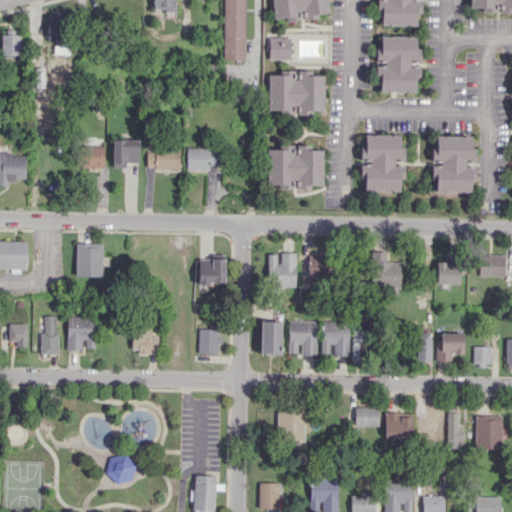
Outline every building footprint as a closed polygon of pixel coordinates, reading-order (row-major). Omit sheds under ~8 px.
[(152,0),(153,10),(174,9),(173,0),(152,0)] [(244,0),(223,0),(222,59),(243,60),(244,0)] [(273,18),(270,0),(326,0),(328,12),(273,18)] [(380,0),(415,0),(415,24),(380,23),(380,0)] [(511,0),(469,0),(469,7),(481,7),(481,11),(498,12),(511,11),(511,0)] [(46,40),(63,40),(63,14),(47,13),(46,40)] [(19,55),(20,32),(1,32),(0,55),(19,55)] [(380,34),(415,35),(414,91),(378,91),(380,34)] [(289,37),(268,37),(268,58),(289,58),(289,37)] [(267,109),(267,74),(322,74),(322,109),(267,109)] [(365,134),(399,134),(398,190),(364,189),(365,134)] [(435,135),(469,136),(469,191),(435,191),(435,135)] [(138,139),(112,139),(112,167),(125,167),(125,162),(138,162),(138,139)] [(103,145),(81,146),(82,168),(103,167),(103,145)] [(178,168),(178,147),(146,147),(146,168),(178,168)] [(215,168),(215,147),(186,147),(185,167),(215,168)] [(266,148),(321,149),(321,184),(266,184),(266,148)] [(25,154),(0,153),(0,184),(8,185),(8,179),(24,179),(25,154)] [(26,240),(0,239),(0,268),(25,269),(26,240)] [(75,275),(100,276),(101,243),(75,242),(75,275)] [(400,261),(386,261),(386,251),(370,250),(369,287),(399,288),(400,261)] [(293,286),(294,252),(277,251),(277,254),(267,254),(266,274),(275,274),(275,285),(293,286)] [(307,276),(328,277),(329,253),(308,252),(307,276)] [(478,275),(503,276),(503,254),(479,254),(478,275)] [(223,258),(198,258),(197,283),(223,283),(223,258)] [(435,283),(458,284),(458,263),(436,262),(435,283)] [(40,353),(56,353),(56,315),(43,315),(43,332),(39,332),(40,353)] [(94,316),(66,316),(65,350),(83,350),(83,347),(94,347),(94,316)] [(315,321),(288,320),(287,352),(298,352),(298,354),(314,355),(315,321)] [(259,354),(279,354),(280,321),(260,321),(259,354)] [(331,355),(347,355),(347,321),(320,321),(320,353),(331,353),(331,355)] [(351,328),(350,363),(368,363),(369,321),(358,321),(358,329),(351,328)] [(131,352),(157,352),(158,336),(149,336),(149,322),(132,322),(131,352)] [(26,323),(8,323),(7,340),(15,341),(15,346),(25,346),(26,323)] [(218,328),(197,328),(197,352),(218,353),(218,328)] [(417,361),(431,361),(431,332),(416,332),(417,361)] [(461,353),(462,332),(437,332),(436,360),(450,360),(450,353),(461,353)] [(489,346),(472,346),(472,363),(489,363),(489,346)] [(353,425),(377,426),(378,407),(354,406),(353,425)] [(303,439),(303,408),(276,408),(277,439),(303,439)] [(457,408),(446,408),(446,447),(460,447),(460,425),(457,425),(457,408)] [(412,412),(384,412),(383,436),(411,436),(412,412)] [(424,437),(442,437),(442,412),(424,412),(424,437)] [(500,415),(474,415),(474,448),(500,448),(500,415)] [(214,511),(213,474),(192,475),(192,511),(214,511)] [(336,511),(336,477),(308,478),(308,509),(319,509),(319,511),(336,511)] [(410,478),(381,479),(382,511),(399,511),(411,511),(410,478)] [(257,507),(277,508),(277,482),(258,482),(257,507)] [(349,511),(373,511),(373,494),(349,495),(349,511)] [(442,511),(442,495),(421,496),(421,511),(442,511)] [(498,511),(498,496),(474,496),(474,511),(498,511)]
